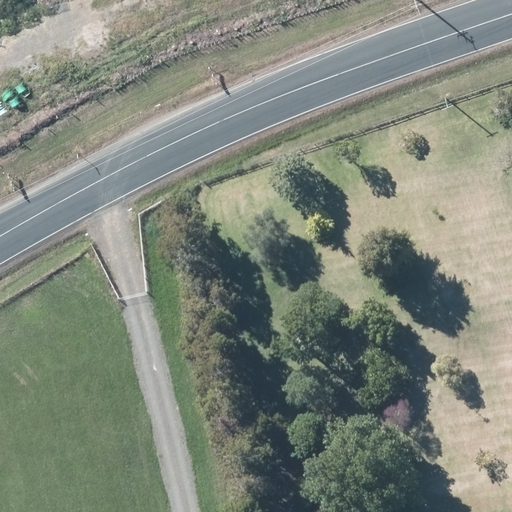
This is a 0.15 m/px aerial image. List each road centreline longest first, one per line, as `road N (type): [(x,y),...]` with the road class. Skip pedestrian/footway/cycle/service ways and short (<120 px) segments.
road 1 (tertiary): [(511,20),(160,156),(0,238)]
road 2 (unknown): [(160,156),(207,0)]
